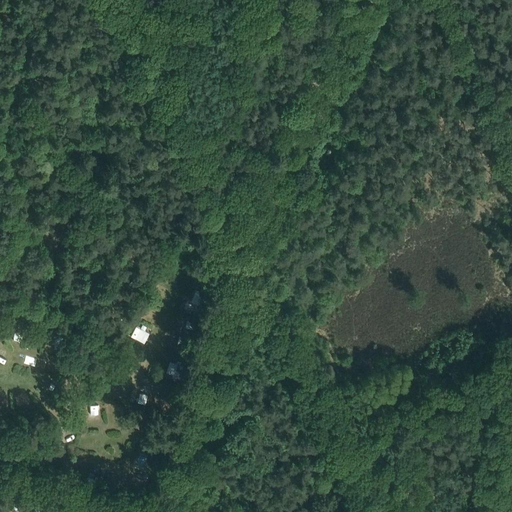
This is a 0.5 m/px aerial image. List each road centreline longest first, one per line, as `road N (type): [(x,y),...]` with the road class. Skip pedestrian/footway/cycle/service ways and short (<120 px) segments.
road 1 (tertiary): [(166,511),(242,267),(368,0)]
road 2 (track): [(0,113),(233,260)]
